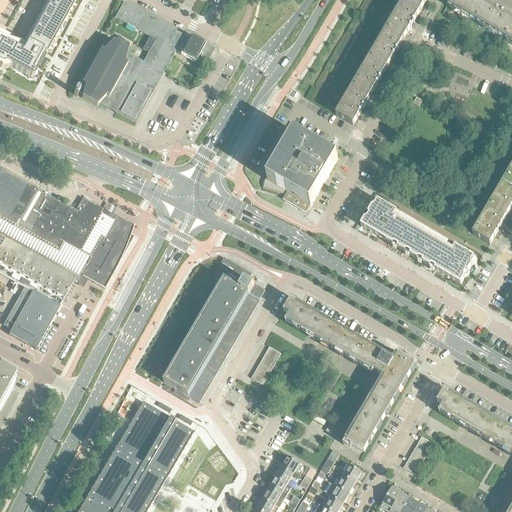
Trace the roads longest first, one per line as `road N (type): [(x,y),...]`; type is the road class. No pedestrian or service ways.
road 1 (residential): [(476,314),(328,226),(329,210),(418,50),(430,48),(511,86)]
road 2 (residential): [(231,511),(252,472),(210,407),(282,285),(304,286),(443,365)]
road 3 (secondary): [(32,511),(195,213)]
road 4 (secondary): [(195,213),(450,351)]
road 5 (secondary): [(459,333),(207,193)]
road 6 (secondary): [(180,204),(76,392)]
road 7 (tertiary): [(191,184),(0,102)]
road 8 (tertiary): [(0,126),(180,204)]
road 9 (residential): [(443,365),(356,511)]
road 10 (tertiary): [(207,193),(259,93),(279,72)]
road 11 (tertiary): [(261,61),(191,184)]
road 12 (secondary): [(76,392),(15,511)]
